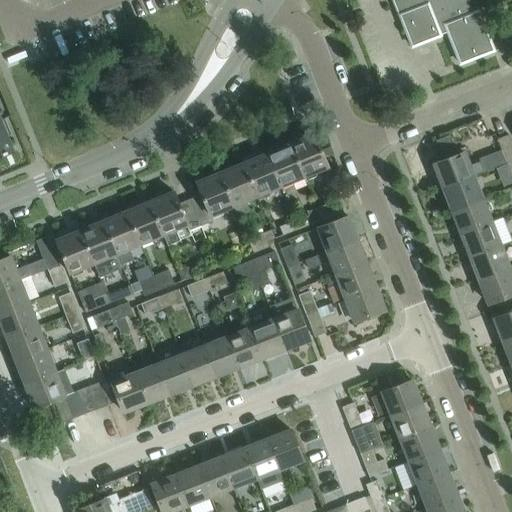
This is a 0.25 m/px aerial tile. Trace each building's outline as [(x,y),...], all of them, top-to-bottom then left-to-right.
[(471,13),(465,0),(394,0),(400,14),(399,14),(411,46),(439,35),(439,33),(447,30),(459,63),(493,50),(478,11),(471,13)] [(9,136),(11,135),(4,118),(2,118),(2,119),(0,120),(0,154),(12,150),(6,136),(9,135),(9,136)] [(328,166),(314,134),(304,138),(302,134),(290,139),(292,143),(291,143),(304,176),(328,166)] [(496,139),(505,162),(511,159),(511,145),(508,134),(496,139)] [(304,176),(291,143),(280,148),(279,144),(267,149),(268,153),(267,153),(281,186),(304,176)] [(433,163),(443,187),(472,175),(483,171),(479,161),(468,165),(463,152),(433,163)] [(281,186),(267,153),(257,157),(255,154),(243,159),(244,162),(244,163),(257,195),(281,186)] [(257,195),(244,163),(233,167),(231,163),(219,168),(221,172),(220,173),(234,205),(232,206),(237,217),(249,212),(244,201),(257,195)] [(234,205),(220,173),(209,177),(208,173),(196,178),(197,182),(196,182),(201,194),(189,199),(200,226),(212,221),(209,215),(232,206),(234,205)] [(482,198),(472,175),(443,187),(452,210),(482,198)] [(200,226),(189,199),(178,203),(174,192),(164,196),(162,192),(150,197),(151,201),(150,201),(164,234),(162,234),(167,246),(178,241),(173,230),(186,225),(188,231),(200,226)] [(317,212),(316,212),(319,220),(345,210),(341,198),(316,208),(317,212)] [(491,222),(482,198),(452,210),(461,233),(491,222)] [(164,234),(150,201),(140,205),(138,202),(126,207),(128,210),(127,211),(140,243),(162,234),(164,234)] [(140,243),(127,211),(116,215),(115,211),(103,216),(104,220),(103,221),(121,263),(133,258),(129,248),(140,243)] [(296,230),(319,220),(316,212),(293,222),(296,230)] [(317,228),(327,252),(357,240),(347,216),(317,228)] [(121,263),(103,221),(93,225),(91,221),(79,226),(80,230),(79,230),(93,263),(99,277),(122,267),(121,263)] [(296,230),(293,222),(278,228),(281,236),(296,230)] [(470,256),(500,245),(491,222),(461,233),(470,256)] [(93,263),(79,230),(69,235),(67,231),(55,236),(57,240),(56,240),(69,273),(93,263)] [(265,242),(273,239),(270,230),(247,239),(253,254),(268,248),(265,242)] [(47,268),(47,269),(59,264),(48,236),(36,240),(44,260),(27,267),(31,275),(47,268)] [(366,263),(357,240),(327,252),(335,274),(366,263)] [(280,250),(287,268),(298,263),(291,245),(280,250)] [(479,280),(509,268),(500,245),(470,256),(479,280)] [(274,251),(251,261),(255,272),(261,287),(270,283),(264,269),(279,264),(274,251)] [(0,259),(0,286),(19,280),(10,256),(0,259)] [(261,287),(255,272),(251,261),(233,268),(238,280),(247,276),(253,290),(261,287)] [(305,281),(298,263),(287,268),(294,285),(305,281)] [(375,286),(366,263),(335,274),(324,279),(334,303),(345,298),(375,286)] [(66,282),(59,264),(47,269),(54,287),(66,282)] [(177,267),(182,280),(195,275),(193,269),(183,265),(177,267)] [(511,293),(511,276),(509,268),(479,280),(488,303),(511,293)] [(168,270),(153,275),(159,291),(174,285),(168,270)] [(205,279),(209,290),(227,283),(223,272),(205,279)] [(159,291),(153,275),(138,281),(144,297),(159,291)] [(209,290),(205,279),(187,286),(192,297),(209,290)] [(0,313),(28,303),(19,280),(0,286),(0,313)] [(84,285),(72,291),(77,302),(89,297),(84,285)] [(384,309),(375,286),(345,298),(354,321),(384,309)] [(109,302),(106,293),(103,287),(90,292),(92,299),(82,303),(85,312),(109,302)] [(106,293),(109,302),(124,296),(120,287),(106,293)] [(177,290),(158,298),(162,308),(181,301),(177,290)] [(298,295),(305,314),(317,309),(309,291),(298,295)] [(58,297),(65,315),(77,310),(70,292),(58,297)] [(297,309),(292,297),(268,306),(273,319),(285,348),(309,339),(297,309)] [(162,308),(158,298),(141,305),(145,315),(162,308)] [(37,326),(28,303),(0,313),(0,320),(7,338),(37,326)] [(128,303),(110,310),(114,321),(132,314),(128,303)] [(326,332),(317,309),(305,314),(314,337),(326,332)] [(84,328),(77,310),(65,315),(72,333),(84,328)] [(114,321),(110,310),(88,319),(92,330),(114,321)] [(511,310),(494,318),(503,342),(511,338),(511,310)] [(133,335),(127,318),(113,323),(120,340),(133,335)] [(285,348),(273,319),(250,328),(262,357),(285,348)] [(46,349),(37,326),(7,338),(16,361),(46,349)] [(250,328),(227,337),(238,366),(262,357),(250,328)] [(238,366),(227,337),(204,346),(215,375),(238,366)] [(511,364),(511,338),(503,342),(511,365),(511,364)] [(76,343),(83,361),(95,356),(88,339),(76,343)] [(215,375),(204,346),(181,355),(192,385),(215,375)] [(55,372),(46,349),(16,361),(25,384),(55,372)] [(192,385),(181,355),(158,364),(170,393),(192,385)] [(102,374),(95,356),(83,361),(90,379),(102,374)] [(170,393),(158,364),(134,373),(146,403),(170,393)] [(64,396),(55,372),(25,384),(34,407),(53,400),(64,396)] [(146,403),(134,373),(111,382),(118,400),(123,412),(146,403)] [(118,400),(111,382),(109,378),(98,382),(107,405),(118,400)] [(381,391),(391,415),(421,403),(411,380),(381,391)] [(107,405),(98,382),(87,386),(96,409),(107,405)] [(96,409),(87,386),(76,391),(85,413),(96,409)] [(85,413),(76,391),(65,395),(74,418),(85,413)] [(74,418),(65,395),(64,396),(53,400),(62,422),(74,418)] [(342,407),(350,430),(362,426),(353,402),(342,407)] [(429,426),(421,403),(391,415),(400,438),(429,426)] [(374,421),(362,426),(350,430),(353,435),(360,453),(371,449),(371,448),(383,443),(374,421)] [(439,449),(429,426),(400,438),(409,461),(439,449)] [(290,429),(267,439),(279,469),(302,459),(290,429)] [(279,469),(267,439),(243,448),(255,478),(279,469)] [(255,478),(243,448),(220,457),(232,487),(255,478)] [(376,461),(371,449),(360,453),(369,477),(387,470),(383,459),(376,461)] [(448,472),(439,449),(409,461),(418,484),(448,472)] [(232,487),(220,457),(197,466),(208,496),(232,487)] [(208,496),(197,466),(175,475),(186,505),(208,496)] [(389,472),(378,476),(383,489),(394,485),(389,472)] [(457,495),(448,472),(418,484),(427,507),(457,495)] [(186,505),(175,475),(151,484),(161,511),(172,511),(186,505)] [(365,484),(372,502),(384,497),(377,480),(365,484)] [(138,511),(142,511),(153,506),(146,488),(117,500),(115,494),(74,510),(74,511),(138,511)] [(463,511),(457,495),(427,507),(428,511),(463,511)] [(364,497),(345,504),(348,511),(359,511),(368,508),(364,497)] [(389,511),(384,497),(372,502),(375,511),(389,511)] [(311,498),(293,504),(295,511),(306,511),(315,509),(311,498)]
